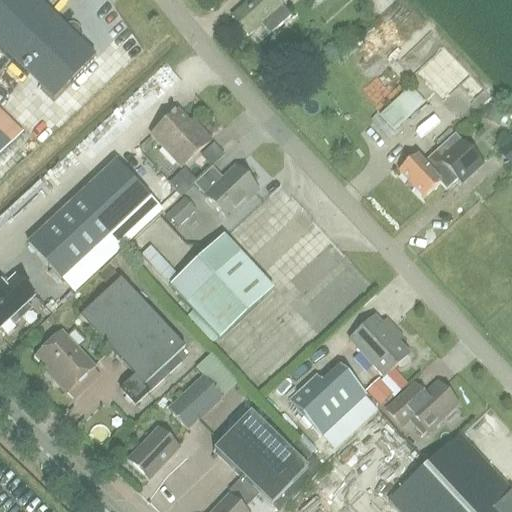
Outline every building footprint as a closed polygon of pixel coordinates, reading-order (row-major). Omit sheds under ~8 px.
[(95,58),(76,39),(80,34),(71,25),(66,30),(35,0),(0,0),(0,50),(53,102),(95,58)] [(251,0),(231,18),(247,36),(260,25),(269,35),(291,16),(276,0),(251,0)] [(395,0),(368,0),(381,14),(397,1),(395,0)] [(412,12),(421,22),(428,15),(422,8),(422,9),(414,0),(406,0),(397,8),(406,17),(412,12)] [(484,90),(430,32),(401,59),(441,102),(456,88),(470,104),(484,90)] [(297,70),(307,74),(311,64),(301,60),(297,70)] [(371,75),(385,93),(399,82),(384,64),(371,75)] [(409,88),(379,117),(393,132),(409,118),(419,128),(434,114),(409,88)] [(493,105),(487,117),(498,122),(504,110),(493,105)] [(177,112),(150,137),(181,171),(211,143),(202,132),(199,135),(177,112)] [(0,156),(11,146),(0,135),(0,156)] [(454,135),(423,164),(417,157),(398,174),(422,200),(439,184),(445,191),(456,181),(460,185),(482,165),(454,135)] [(501,166),(511,156),(511,138),(492,156),(501,166)] [(224,156),(213,144),(200,157),(211,169),(224,156)] [(149,199),(114,162),(26,245),(74,296),(162,214),(149,199)] [(236,169),(205,198),(227,221),(258,193),(236,169)] [(178,229),(195,212),(183,200),(166,217),(178,229)] [(170,287),(219,341),(272,291),(223,238),(170,287)] [(309,343),(358,295),(327,263),(277,310),(309,343)] [(0,328),(10,320),(14,325),(30,310),(26,305),(33,299),(13,278),(3,288),(0,285),(0,328)] [(121,278),(78,319),(132,375),(118,388),(134,406),(186,358),(181,352),(185,348),(121,278)] [(375,318),(349,342),(383,379),(409,355),(375,318)] [(100,377),(93,369),(62,334),(35,358),(52,376),(50,378),(65,394),(66,393),(74,402),(100,377)] [(195,370),(203,378),(168,411),(187,431),(222,398),(239,382),(212,353),(195,370)] [(288,403),(296,411),(321,438),(322,438),(335,452),(378,412),(365,398),(366,397),(341,369),(323,386),(315,376),(288,403)] [(380,408),(406,382),(394,370),(380,383),(378,380),(365,392),(380,408)] [(427,433),(457,406),(437,385),(425,396),(413,383),(384,411),(401,430),(414,419),(420,425),(416,430),(422,436),(426,432),(427,433)] [(511,419),(488,391),(470,405),(506,448),(511,442),(511,419)] [(213,452),(241,479),(228,492),(246,509),(259,495),(275,511),(280,511),(323,469),(299,442),(288,452),(249,414),(213,452)] [(142,448),(130,459),(151,479),(178,450),(158,431),(153,436),(144,428),(133,439),(142,448)] [(511,511),(511,492),(459,435),(387,502),(396,511),(511,511)] [(242,511),(228,498),(214,511),(242,511)]
